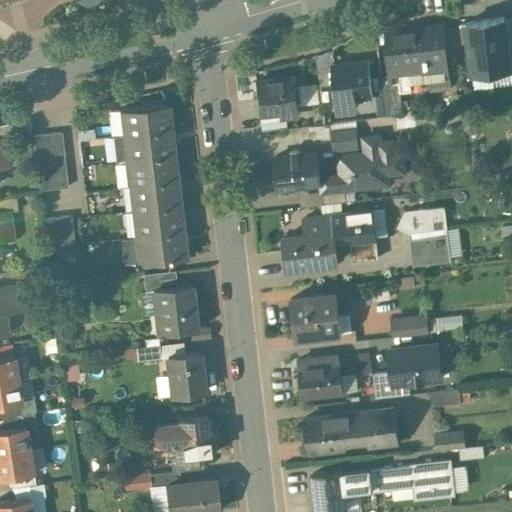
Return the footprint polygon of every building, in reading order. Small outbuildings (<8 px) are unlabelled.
[(511,60),(505,18),(488,21),(495,71),(511,68),(511,60)] [(488,21),(470,24),(477,73),(495,71),(488,21)] [(459,24),(442,25),(444,45),(461,43),(459,24)] [(442,25),(386,31),(391,70),(408,68),(409,80),(448,76),(444,45),(442,25)] [(367,60),(331,64),(335,98),(371,94),(367,60)] [(392,75),(380,76),(384,116),(402,114),(399,81),(392,81),(392,75)] [(294,77),(255,82),(259,114),(278,112),(297,110),(294,77)] [(168,103),(118,109),(121,135),(171,129),(168,103)] [(278,112),(259,114),(260,130),(285,127),(284,116),(279,117),(278,112)] [(10,122),(0,124),(0,137),(2,137),(3,139),(12,137),(10,122)] [(171,129),(121,135),(124,160),(175,155),(171,129)] [(355,129),(331,132),(333,149),(357,146),(355,129)] [(61,130),(32,134),(35,161),(64,158),(61,130)] [(378,134),(362,136),(364,152),(337,155),(339,175),(319,177),(320,183),(321,190),(343,188),(388,182),(387,173),(404,171),(401,152),(394,153),(393,140),(379,141),(378,134)] [(316,152),(273,157),(277,188),(320,183),(319,177),(316,152)] [(175,155),(124,160),(127,186),(178,180),(175,155)] [(64,158),(35,161),(39,189),(68,185),(64,158)] [(178,180),(127,186),(130,211),(181,205),(178,180)] [(343,188),(321,190),(323,203),(345,201),(343,188)] [(15,196),(0,198),(0,210),(6,210),(7,212),(17,210),(15,196)] [(181,205),(130,211),(133,237),(184,231),(181,205)] [(442,206),(403,211),(394,225),(407,234),(445,229),(442,206)] [(0,210),(0,239),(11,238),(7,212),(6,210),(0,210)] [(371,210),(302,218),(304,235),(282,237),(286,268),(336,262),(334,241),(349,240),(352,260),(376,258),(371,210)] [(71,214),(42,217),(45,244),(74,241),(71,214)] [(184,231),(133,237),(137,262),(187,257),(184,231)] [(446,236),(408,240),(410,255),(448,251),(446,236)] [(27,267),(0,271),(0,283),(19,280),(20,282),(29,281),(27,267)] [(191,283),(177,285),(175,270),(143,274),(145,291),(157,290),(160,314),(163,313),(165,329),(158,330),(159,332),(196,328),(193,300),(191,301),(189,286),(191,285),(191,283)] [(0,283),(0,331),(6,331),(3,312),(24,308),(20,282),(19,280),(0,283)] [(335,293),(289,298),(294,338),(340,332),(338,316),(335,293)] [(425,315),(390,319),(392,336),(422,333),(427,332),(425,315)] [(159,344),(134,347),(136,362),(160,359),(159,344)] [(393,383),(409,382),(441,378),(437,344),(389,349),(392,371),(393,383)] [(199,352),(167,356),(169,379),(171,396),(204,391),(199,352)] [(14,354),(0,356),(0,380),(17,378),(14,354)] [(336,356),(312,359),(313,366),(297,368),(301,396),(340,391),(336,356)] [(393,383),(392,371),(373,373),(376,397),(410,393),(409,382),(393,383)] [(17,378),(0,380),(0,404),(21,401),(17,378)] [(458,388),(429,391),(431,405),(460,402),(458,388)] [(394,407),(364,411),(366,431),(365,432),(366,441),(367,446),(398,443),(394,407)] [(364,411),(303,419),(308,453),(343,448),(343,444),(366,441),(365,432),(366,431),(364,411)] [(206,415),(176,418),(177,421),(153,423),(155,438),(164,445),(173,444),(174,456),(187,455),(187,456),(202,455),(210,455),(206,415)] [(25,425),(0,429),(0,453),(29,449),(25,425)] [(464,432),(434,435),(436,450),(465,447),(464,432)] [(29,449),(0,453),(0,477),(33,472),(29,449)] [(202,455),(187,456),(187,455),(174,456),(169,457),(171,471),(179,470),(204,468),(202,455)] [(409,463),(410,465),(412,487),(414,497),(414,500),(456,495),(451,458),(409,463)] [(410,465),(370,470),(373,489),(371,489),(372,491),(392,489),(412,487),(410,465)] [(370,467),(341,471),(344,492),(371,489),(373,489),(370,470),(370,467)] [(171,471),(150,473),(151,488),(165,486),(165,485),(181,483),(179,470),(171,471)] [(341,471),(312,474),(316,511),(318,511),(346,509),(344,492),(341,471)] [(181,483),(165,485),(165,486),(168,511),(208,511),(219,511),(215,479),(181,483)] [(412,487),(392,489),(393,499),(414,497),(412,487)] [(31,511),(29,497),(0,501),(0,511),(31,511)]
